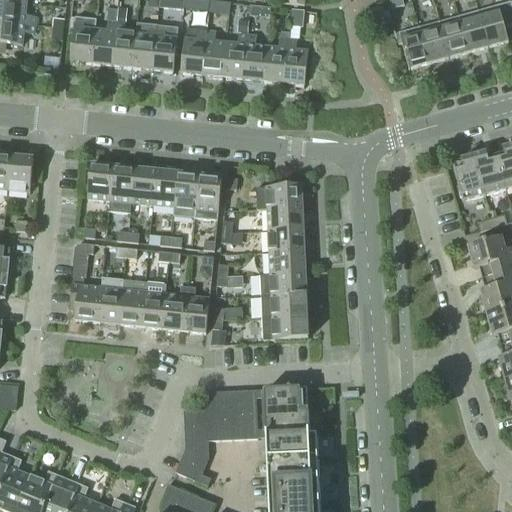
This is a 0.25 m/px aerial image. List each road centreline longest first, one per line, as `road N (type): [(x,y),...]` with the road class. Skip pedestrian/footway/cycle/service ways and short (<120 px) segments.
road 1 (residential): [(63,122),(30,416),(66,446),(149,468),(186,374),(377,371)]
road 2 (residential): [(364,156),(63,122)]
road 3 (tertiary): [(377,371),(364,156)]
road 4 (residential): [(465,365),(419,186)]
road 5 (tertiary): [(364,156),(511,108)]
road 6 (tertiary): [(387,511),(377,371)]
road 7 (residential): [(511,477),(493,458),(465,365)]
